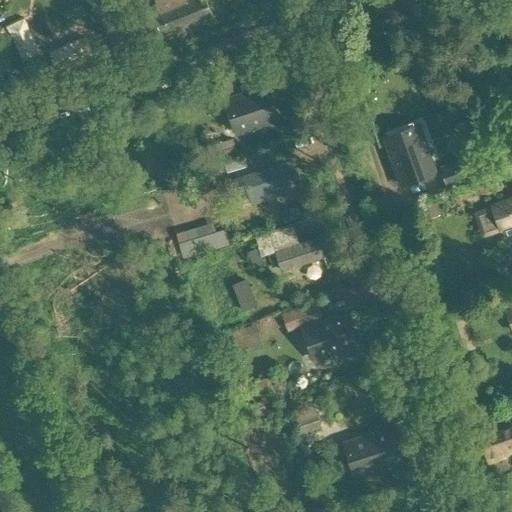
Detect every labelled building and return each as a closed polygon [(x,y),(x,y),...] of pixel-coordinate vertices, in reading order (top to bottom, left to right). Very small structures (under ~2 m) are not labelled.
[(153,0),(156,6),(144,11),(157,46),(161,44),(161,42),(169,39),(170,41),(185,35),(183,29),(212,18),(205,0),(153,0)] [(508,46),(511,44),(511,5),(497,11),(496,7),(484,12),(490,31),(502,27),(508,46)] [(226,96),(222,82),(197,90),(201,104),(226,96)] [(280,121),(267,83),(222,98),(235,135),(280,121)] [(437,174),(419,123),(381,136),(399,187),(437,174)] [(479,180),(470,155),(438,167),(447,191),(479,180)] [(280,188),(297,182),(291,163),(245,177),(250,192),(253,202),(282,193),(280,188)] [(245,177),(228,183),(233,197),(250,192),(245,177)] [(511,181),(511,198),(472,214),(481,239),(500,231),(504,239),(511,235),(511,180),(511,181)] [(288,221),(310,215),(307,201),(284,207),(288,221)] [(181,231),(188,251),(222,240),(215,220),(181,231)] [(317,238),(275,252),(267,255),(271,268),(280,265),(282,271),(324,258),(317,238)] [(342,311),(321,319),(314,301),(279,314),(286,332),(298,327),(311,363),(356,347),(342,311)] [(320,428),(313,406),(291,413),(298,435),(320,428)] [(437,429),(431,410),(416,414),(422,434),(437,429)] [(504,456),(511,453),(511,421),(509,422),(511,428),(479,439),(488,464),(505,458),(504,456)] [(342,442),(352,475),(373,469),(374,472),(401,464),(389,427),(342,442)]
